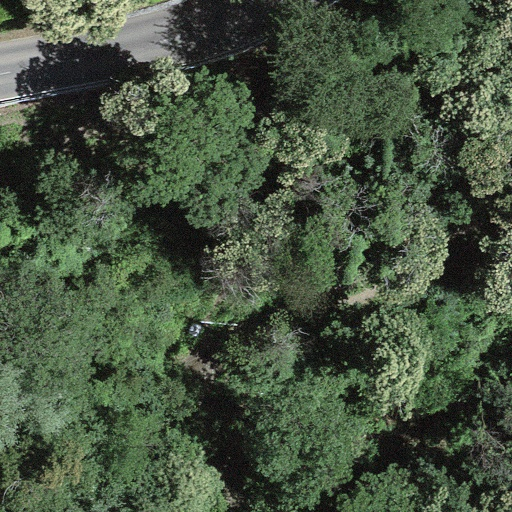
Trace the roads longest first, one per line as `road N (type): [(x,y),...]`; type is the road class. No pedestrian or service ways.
road 1 (track): [(511,230),(243,334),(204,362),(194,394),(229,511)]
road 2 (tertiary): [(0,72),(112,50),(270,0)]
